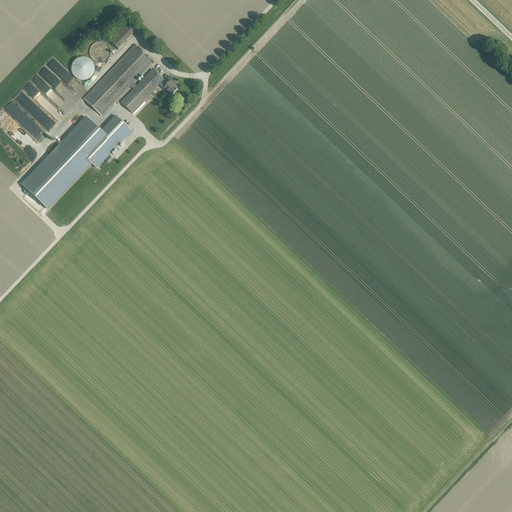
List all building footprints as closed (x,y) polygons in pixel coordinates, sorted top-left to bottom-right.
[(125,22),(108,40),(118,49),(135,32),(125,22)] [(109,47),(108,46),(107,45),(106,44),(105,44),(104,43),(103,43),(102,42),(101,42),(100,42),(99,42),(98,43),(97,43),(96,43),(95,43),(95,44),(94,44),(93,45),(93,46),(92,46),(91,47),(91,48),(91,49),(90,49),(90,50),(90,51),(90,52),(90,53),(90,54),(90,55),(90,56),(90,57),(91,57),(91,58),(92,59),(92,60),(93,60),(94,61),(94,62),(95,62),(96,62),(97,63),(98,63),(99,63),(100,63),(101,63),(102,63),(103,63),(104,63),(105,62),(106,62),(106,61),(107,61),(108,60),(108,59),(109,59),(109,58),(110,57),(110,56),(110,55),(111,54),(111,53),(111,52),(110,51),(110,50),(110,49),(110,48),(109,47)] [(134,46),(78,105),(96,123),(130,87),(134,90),(121,103),(132,113),(159,85),(164,90),(165,89),(172,95),(176,91),(177,90),(179,88),(171,81),(166,85),(162,82),(163,80),(152,70),(137,86),(134,83),(152,63),(134,46)] [(52,57),(47,63),(61,76),(64,74),(68,78),(71,75),(52,57)] [(92,62),(91,61),(90,60),(89,60),(89,59),(88,59),(87,58),(86,58),(85,58),(84,58),(83,58),(82,58),(81,58),(80,58),(79,58),(78,59),(77,59),(76,60),(75,61),(74,61),(74,62),(73,63),(73,64),(72,64),(72,65),(72,66),(71,67),(71,68),(71,69),(71,70),(71,71),(71,72),(72,73),(72,74),(73,75),(73,76),(74,76),(74,77),(75,78),(76,78),(76,79),(77,80),(78,80),(79,80),(80,81),(81,81),(82,81),(83,81),(84,81),(85,81),(86,81),(87,80),(88,80),(89,79),(90,79),(91,78),(91,77),(92,77),(93,76),(93,75),(94,74),(94,73),(94,72),(94,71),(95,70),(95,69),(94,68),(94,67),(94,66),(94,65),(93,64),(93,63),(92,62)] [(42,76),(49,84),(51,82),(44,74),(42,76)] [(55,83),(61,87),(64,83),(58,79),(55,83)] [(37,99),(42,94),(28,82),(22,89),(35,101),(37,99)] [(65,84),(62,87),(72,96),(75,92),(65,84)] [(125,138),(126,137),(127,136),(127,135),(128,134),(128,133),(128,132),(128,131),(128,130),(128,129),(127,128),(127,127),(126,126),(126,125),(124,124),(120,119),(116,116),(102,132),(94,125),(86,118),(79,125),(71,134),(22,185),(27,189),(30,192),(48,210),(92,164),(96,168),(97,168),(98,167),(110,153),(113,151),(117,147),(119,146),(121,144),(123,142),(122,141),(125,138)] [(148,175),(167,153),(160,148),(142,170),(148,175)]
